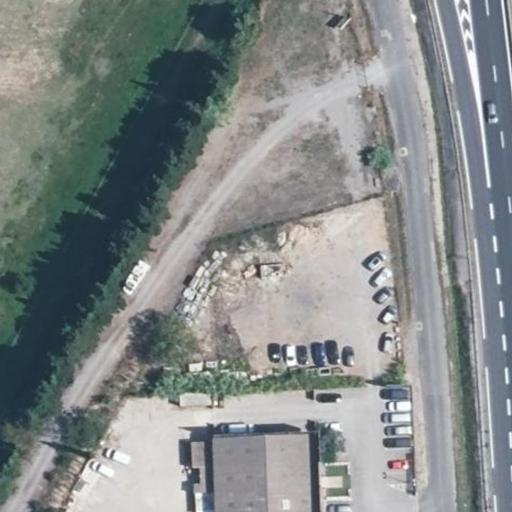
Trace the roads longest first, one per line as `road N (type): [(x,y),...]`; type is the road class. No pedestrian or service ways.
road 1 (track): [(33,511),(284,106),(396,70)]
road 2 (unclassified): [(444,511),(407,135),(385,0)]
road 3 (primary): [(443,0),(465,91),(504,159)]
road 4 (primary): [(485,0),(504,159)]
